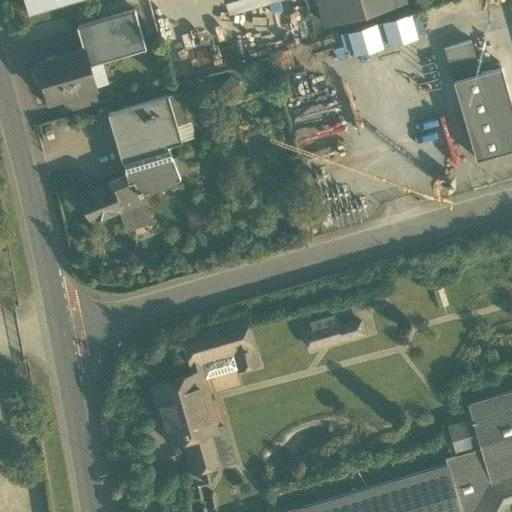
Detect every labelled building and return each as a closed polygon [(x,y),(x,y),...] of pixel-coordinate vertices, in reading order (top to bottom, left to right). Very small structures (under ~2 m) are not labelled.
[(26,0),(30,10),(63,0),(26,0)] [(317,0),(324,23),(405,0),(317,0)] [(84,48),(88,63),(146,47),(134,8),(77,25),(84,48)] [(389,39),(419,31),(414,9),(384,17),(389,39)] [(347,28),(352,47),(378,41),(373,21),(347,28)] [(445,47),(454,79),(479,72),(470,39),(445,47)] [(38,62),(49,100),(57,98),(91,88),(95,87),(88,63),(84,48),(38,62)] [(453,80),(476,158),(511,147),(511,104),(501,66),(479,72),(454,79),(453,80)] [(57,98),(61,113),(96,102),(91,88),(57,98)] [(108,112),(121,157),(167,144),(168,144),(181,140),(168,94),(108,112)] [(173,158),(168,144),(167,144),(121,157),(128,175),(133,174),(173,158)] [(180,177),(173,158),(133,174),(140,192),(180,177)] [(128,175),(110,182),(121,209),(143,200),(140,192),(133,174),(128,175)] [(120,210),(121,209),(110,182),(81,193),(91,221),(120,210)] [(146,208),(143,200),(121,209),(120,210),(123,217),(146,208)] [(311,347),(314,348),(319,346),(321,344),(332,341),(333,342),(337,341),(338,339),(339,339),(341,340),(345,339),(346,337),(352,335),(355,336),(360,334),(362,332),(364,332),(360,320),(337,327),(334,315),(310,322),(312,329),(305,332),(310,347),(311,347)] [(183,337),(191,363),(235,350),(236,355),(252,351),(251,345),(244,320),(183,337)] [(191,363),(194,372),(195,372),(199,386),(207,384),(205,377),(240,367),(240,368),(256,363),(252,351),(236,355),(235,350),(191,363)] [(200,388),(199,386),(195,372),(194,372),(152,384),(157,401),(160,400),(166,419),(163,420),(169,443),(184,438),(212,430),(212,429),(206,408),(201,410),(195,390),(200,388)] [(206,408),(200,388),(195,390),(201,410),(206,408)] [(445,457),(447,464),(461,511),(472,511),(490,482),(511,475),(511,390),(467,404),(480,447),(445,457)] [(160,400),(157,401),(163,420),(166,419),(160,400)] [(184,438),(193,470),(233,459),(223,425),(212,429),(212,430),(184,438)] [(461,511),(447,464),(285,511),(461,511)] [(511,511),(511,497),(502,500),(496,511),(511,511)]
